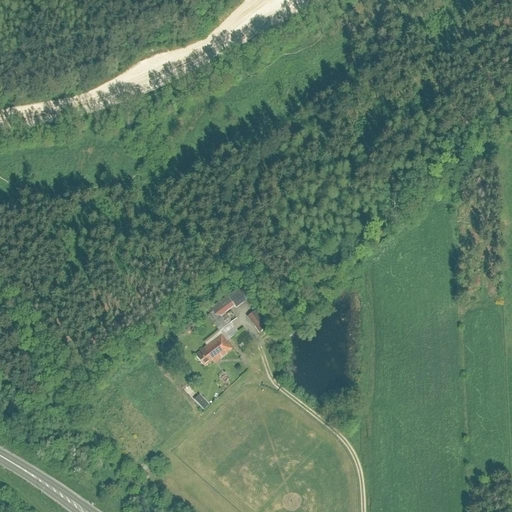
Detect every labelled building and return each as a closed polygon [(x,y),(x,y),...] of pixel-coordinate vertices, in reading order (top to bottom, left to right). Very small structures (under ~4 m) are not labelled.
[(244,296),(239,289),(219,303),(225,311),(234,306),(231,302),(233,301),(234,302),(244,296)] [(238,346),(245,340),(241,334),(232,322),(231,323),(220,306),(212,313),(207,315),(212,323),(219,331),(224,328),(238,346)] [(268,327),(256,311),(246,318),(259,334),(268,327)] [(204,349),(195,356),(205,368),(218,358),(220,360),(232,351),(222,336),(204,349)] [(194,400),(203,410),(209,405),(200,395),(194,400)]
